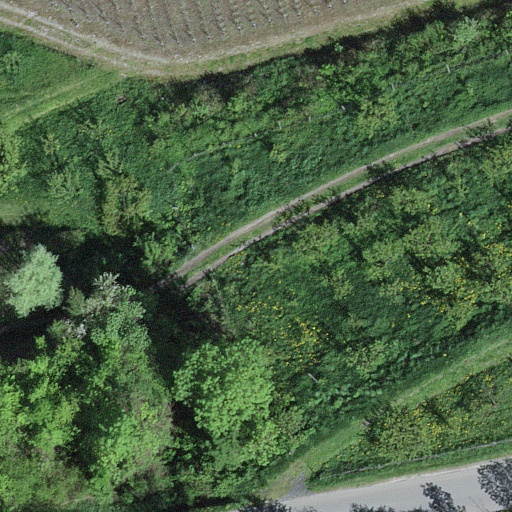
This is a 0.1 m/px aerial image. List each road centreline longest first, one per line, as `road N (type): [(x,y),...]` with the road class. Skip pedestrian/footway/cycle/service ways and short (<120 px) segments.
road 1 (track): [(511,124),(151,296),(0,349)]
road 2 (track): [(0,12),(128,70),(213,70),(443,0)]
road 3 (track): [(511,357),(393,402),(259,511)]
road 4 (unclassified): [(356,511),(511,485)]
